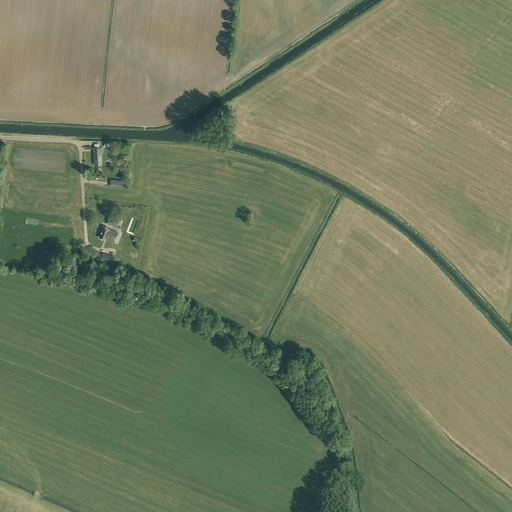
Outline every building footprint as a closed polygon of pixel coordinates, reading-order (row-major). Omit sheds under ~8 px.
[(95,165),(102,164),(101,152),(102,152),(102,147),(93,148),(95,165)] [(110,186),(122,187),(123,180),(111,179),(110,186)] [(107,224),(116,227),(119,220),(109,216),(107,224)] [(99,237),(104,239),(105,238),(114,242),(117,232),(108,229),(108,228),(104,226),(99,237)] [(100,260),(112,263),(114,256),(102,253),(100,260)]
